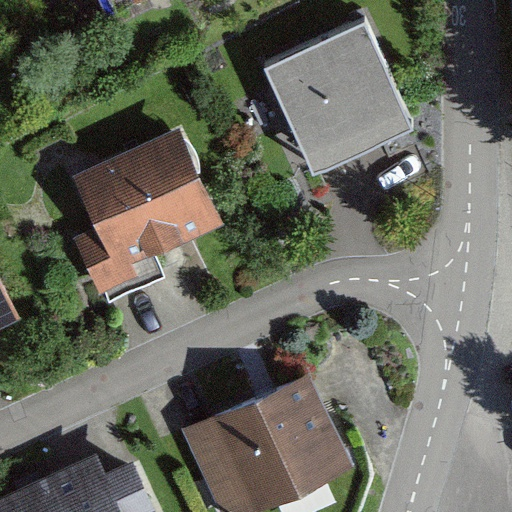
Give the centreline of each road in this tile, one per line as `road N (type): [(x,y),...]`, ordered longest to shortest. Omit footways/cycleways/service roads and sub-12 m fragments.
road 1 (residential): [(469,311),(331,291),(0,442)]
road 2 (residential): [(471,0),(469,311)]
road 3 (residential): [(469,311),(414,511)]
